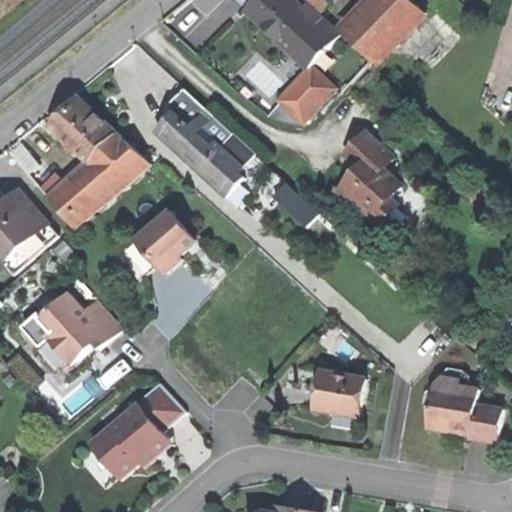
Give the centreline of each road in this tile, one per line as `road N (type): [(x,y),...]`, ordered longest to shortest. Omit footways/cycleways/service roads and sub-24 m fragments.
road 1 (residential): [(511,502),(258,461),(224,473),(180,511)]
road 2 (residential): [(163,0),(0,134)]
road 3 (unknown): [(159,2),(307,151)]
road 4 (unknown): [(149,334),(241,464)]
